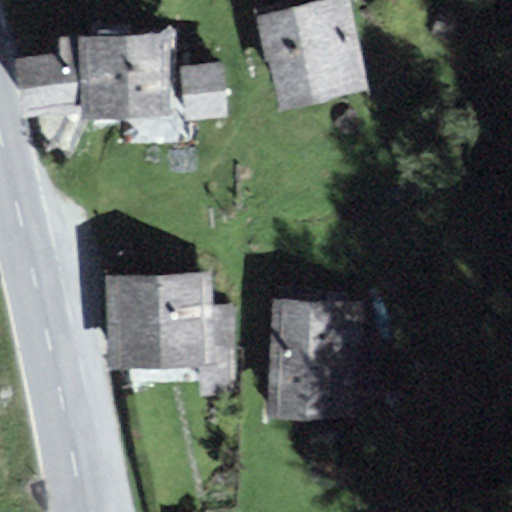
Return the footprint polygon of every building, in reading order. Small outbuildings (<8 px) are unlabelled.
[(351,0),(323,0),(265,13),(284,101),(370,82),(351,0)] [(171,37),(90,41),(93,118),(174,115),(171,37)] [(74,50),(22,57),(31,120),(82,113),(74,50)] [(221,69),(189,70),(191,123),(223,122),(221,69)] [(206,276),(111,277),(112,368),(207,367),(206,276)] [(377,305),(285,299),(278,409),(370,415),(377,305)]
